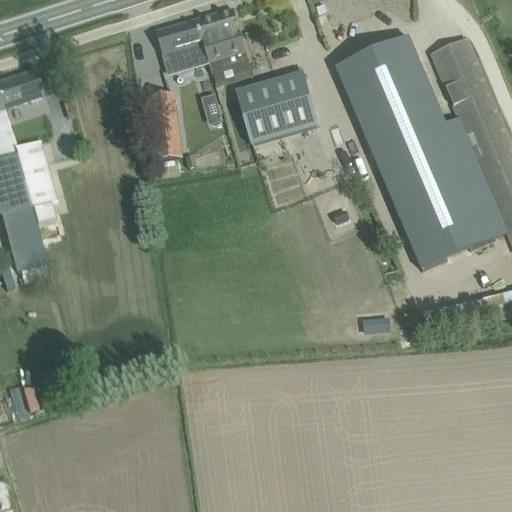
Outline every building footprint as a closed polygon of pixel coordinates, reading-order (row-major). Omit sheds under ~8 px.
[(233,12),(198,22),(210,64),(218,62),(221,71),(248,63),(246,54),(234,12),(233,12)] [(198,22),(156,34),(163,60),(167,73),(181,69),(182,72),(210,64),(198,22)] [(409,40),(335,72),(421,272),(495,241),(409,40)] [(42,100),(39,92),(34,74),(0,85),(0,100),(4,112),(42,100)] [(303,75),(236,95),(252,148),(319,129),(303,75)] [(214,78),(186,86),(192,107),(220,99),(214,78)] [(174,97),(149,100),(158,164),(182,161),(174,97)] [(16,150),(4,112),(0,100),(0,218),(0,219),(7,217),(17,262),(18,262),(20,271),(44,266),(42,257),(43,256),(38,234),(37,234),(30,212),(32,211),(15,151),(16,150)] [(204,145),(205,162),(228,161),(226,112),(187,113),(188,146),(204,145)] [(51,206),(57,204),(40,144),(16,150),(15,151),(32,211),(37,229),(56,223),(51,206)] [(511,294),(458,309),(464,330),(511,317),(511,294)]
